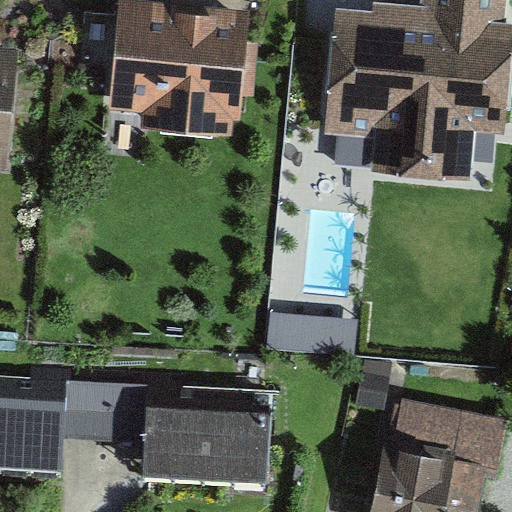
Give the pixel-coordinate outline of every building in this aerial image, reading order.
[(407,171),(486,180),(492,129),(511,131),(511,0),(437,0),(437,2),(424,0),(353,0),(338,129),(412,138),(407,171)] [(125,8),(115,118),(199,126),(197,143),(240,147),(241,135),(255,136),(266,20),(125,8)] [(0,163),(31,166),(40,47),(0,44),(0,163)] [(153,458),(151,484),(276,491),(283,408),(192,402),(193,391),(45,383),(46,390),(0,388),(0,472),(70,480),(71,454),(153,458)] [(486,511),(494,480),(506,483),(511,449),(511,424),(409,403),(403,437),(389,435),(375,511),(486,511)] [(351,407),(345,439),(375,445),(381,413),(351,407)]
